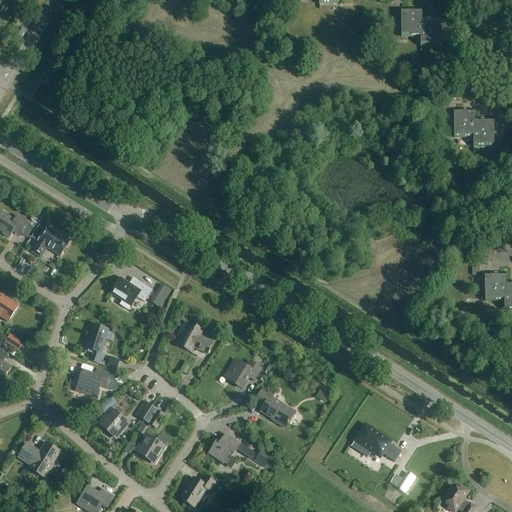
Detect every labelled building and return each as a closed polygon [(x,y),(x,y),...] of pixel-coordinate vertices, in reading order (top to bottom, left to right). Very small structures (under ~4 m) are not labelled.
[(421,19),(421,10),(401,10),(401,37),(421,37),(421,47),(441,47),(440,19),(421,19)] [(31,86),(36,74),(30,71),(25,83),(31,86)] [(43,84),(47,87),(53,77),(49,74),(43,84)] [(474,120),(474,110),(454,111),(454,138),(474,138),(474,148),(493,147),(493,120),(474,120)] [(14,221),(1,212),(0,213),(0,230),(4,233),(3,235),(9,239),(14,231),(20,235),(28,224),(17,217),(14,221)] [(38,226),(42,220),(34,215),(30,221),(38,226)] [(43,221),(32,239),(36,242),(48,224),(43,221)] [(61,238),(47,229),(38,243),(32,253),(41,259),(47,249),(60,257),(70,242),(62,237),(61,238)] [(511,283),(505,283),(505,274),(485,274),(485,302),(505,302),(505,311),(511,310),(511,283)] [(121,281),(112,295),(123,302),(120,306),(127,311),(130,306),(135,298),(144,303),(152,291),(136,281),(132,288),(121,281)] [(156,293),(151,303),(160,309),(166,299),(156,293)] [(0,316),(7,321),(17,306),(0,294),(0,316)] [(188,324),(185,323),(179,333),(182,335),(176,346),(191,354),(194,349),(207,356),(213,344),(200,338),(203,332),(188,324)] [(111,342),(113,334),(108,332),(108,331),(93,326),(85,350),(93,352),(90,362),(101,366),(104,356),(100,354),(105,340),(111,342)] [(19,352),(24,345),(11,335),(6,343),(19,352)] [(3,363),(0,361),(0,358),(3,353),(0,351),(0,382),(2,384),(11,369),(3,363)] [(118,370),(120,362),(110,359),(107,369),(112,370),(113,368),(118,370)] [(246,368),(235,361),(224,379),(241,389),(248,378),(254,381),(261,370),(249,363),(246,368)] [(170,377),(175,366),(167,362),(162,372),(170,377)] [(106,388),(110,375),(97,371),(95,377),(82,373),(76,391),(96,398),(100,386),(106,388)] [(263,371),(258,380),(263,383),(268,375),(263,371)] [(286,429),(295,414),(272,399),(273,397),(262,390),(254,402),(263,408),(261,412),(278,423),(277,424),(286,429)] [(136,416),(143,421),(152,407),(146,403),(136,416)] [(152,407),(143,421),(157,430),(166,417),(152,407)] [(116,438),(128,424),(111,410),(99,424),(116,438)] [(143,436),(148,429),(142,425),(137,432),(143,436)] [(354,443),(351,447),(352,448),(352,447),(361,453),(365,448),(380,458),(382,455),(395,463),(401,452),(377,436),(378,435),(365,426),(354,443)] [(256,456),(225,435),(219,445),(216,443),(208,454),(223,464),(231,453),(234,455),(237,450),(253,461),(256,456)] [(155,464),(164,448),(146,437),(136,452),(155,464)] [(61,453),(45,444),(40,453),(26,445),(18,458),(31,466),(30,468),(46,478),(53,467),(51,466),(55,460),(56,461),(61,453)] [(262,451),(254,462),(264,468),(272,457),(262,451)] [(4,454),(0,459),(0,462),(22,477),(27,469),(4,454)] [(395,473),(389,482),(408,495),(418,479),(408,472),(403,479),(395,473)] [(216,484),(205,476),(200,483),(193,478),(179,499),(194,509),(206,490),(211,493),(216,484)] [(459,491),(452,486),(442,500),(450,505),(448,509),(452,511),(455,511),(457,510),(460,511),(472,511),(475,508),(463,500),(469,492),(462,487),(459,491)] [(99,496),(88,488),(77,505),(88,511),(97,511),(102,505),(107,508),(114,497),(103,490),(99,496)] [(27,506),(30,501),(19,495),(16,499),(27,506)]
